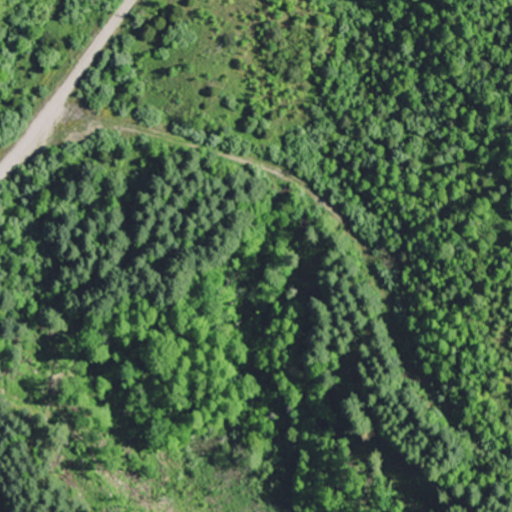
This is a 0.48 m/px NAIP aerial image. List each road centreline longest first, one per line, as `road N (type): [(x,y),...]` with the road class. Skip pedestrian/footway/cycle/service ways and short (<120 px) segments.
road 1 (track): [(0,169),(42,118),(191,140),(304,185),(347,218),(373,252),(434,400),(511,460)]
road 2 (track): [(127,0),(42,118)]
